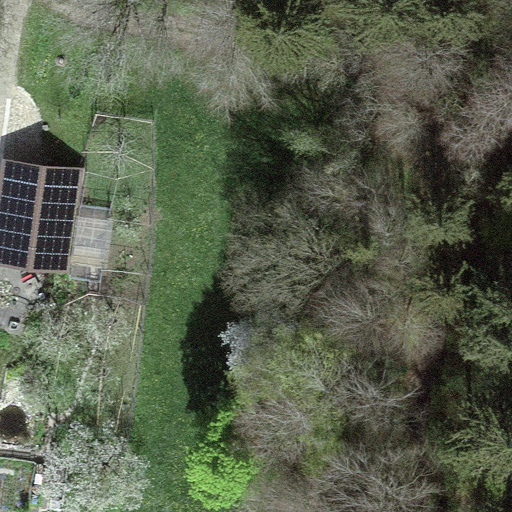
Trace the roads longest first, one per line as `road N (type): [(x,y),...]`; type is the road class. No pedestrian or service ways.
road 1 (track): [(34,0),(351,66),(500,194)]
road 2 (track): [(395,511),(449,298),(511,179)]
